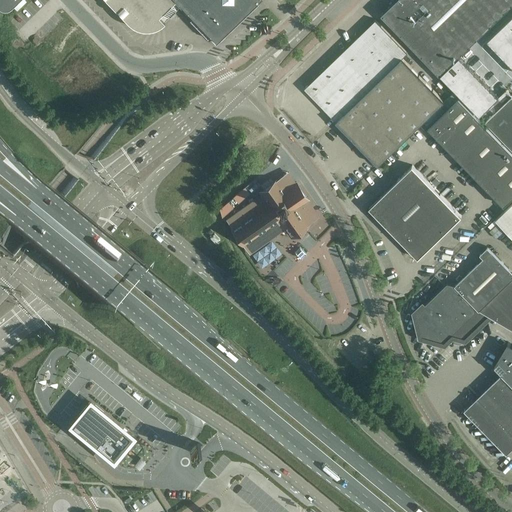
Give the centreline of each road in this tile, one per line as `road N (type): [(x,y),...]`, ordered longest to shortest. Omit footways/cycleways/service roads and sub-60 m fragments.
road 1 (unclassified): [(511,510),(463,462),(411,381),(332,200),(243,95)]
road 2 (primary): [(415,511),(35,197)]
road 3 (primary): [(22,213),(382,511)]
road 4 (tertiary): [(465,511),(349,410),(263,318),(169,242)]
road 5 (tertiary): [(48,298),(329,511)]
road 6 (unclassified): [(229,85),(198,62),(130,63),(67,0)]
road 7 (tertiary): [(229,85),(103,190)]
road 8 (tertiary): [(103,190),(0,87)]
road 9 (tertiary): [(151,184),(243,95)]
